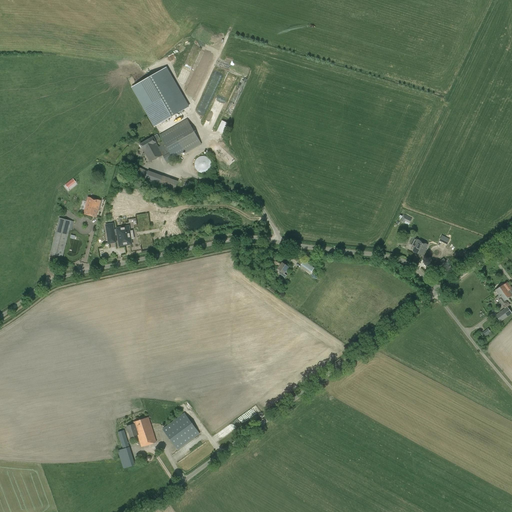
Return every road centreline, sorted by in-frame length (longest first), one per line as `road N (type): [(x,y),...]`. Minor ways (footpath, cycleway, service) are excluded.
road 1 (unclassified): [(0,316),(58,277),(248,237),(392,257),(438,288)]
road 2 (unclassified): [(142,511),(435,293)]
road 3 (unclassified): [(511,388),(435,293)]
